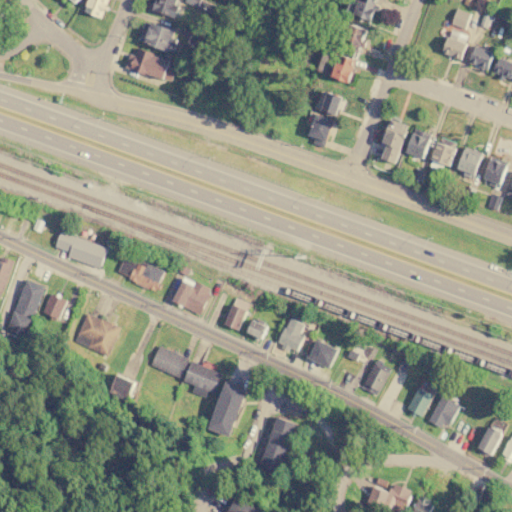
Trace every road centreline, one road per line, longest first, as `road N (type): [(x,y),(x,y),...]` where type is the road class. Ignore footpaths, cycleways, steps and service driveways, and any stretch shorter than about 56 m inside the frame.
road 1 (tertiary): [(0,239),(341,398),(511,493)]
road 2 (primary): [(0,123),(511,315)]
road 3 (primary): [(511,286),(0,98)]
road 4 (residential): [(511,234),(351,171),(93,94)]
road 5 (residential): [(415,0),(351,171)]
road 6 (residential): [(445,457),(361,461),(340,487),(340,511)]
road 7 (residential): [(389,73),(511,116)]
